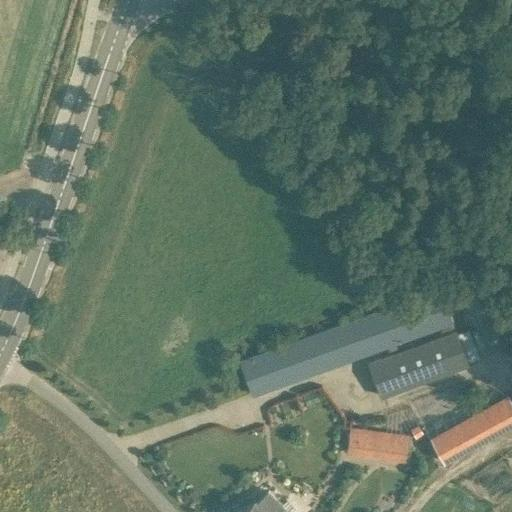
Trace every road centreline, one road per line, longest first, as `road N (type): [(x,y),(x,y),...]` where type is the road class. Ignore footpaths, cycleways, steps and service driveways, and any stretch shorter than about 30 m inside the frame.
road 1 (secondary): [(0,346),(130,13)]
road 2 (unclassified): [(155,511),(58,410),(0,368)]
